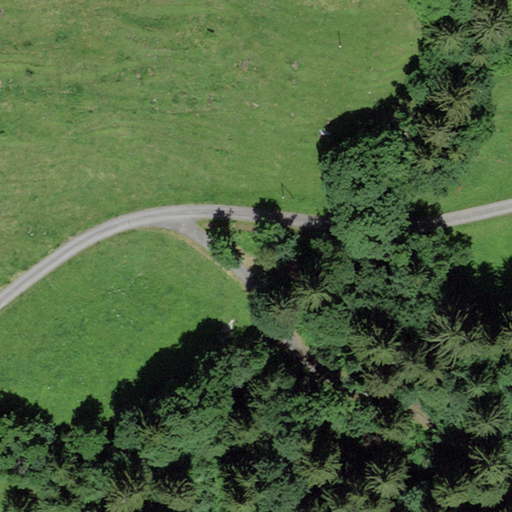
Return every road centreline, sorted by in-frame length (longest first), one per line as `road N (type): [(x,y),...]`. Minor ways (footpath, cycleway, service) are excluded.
road 1 (unclassified): [(511,200),(372,235),(291,216),(143,216),(86,240),(0,304)]
road 2 (track): [(169,212),(257,292),(300,353),(408,404),(511,478)]
